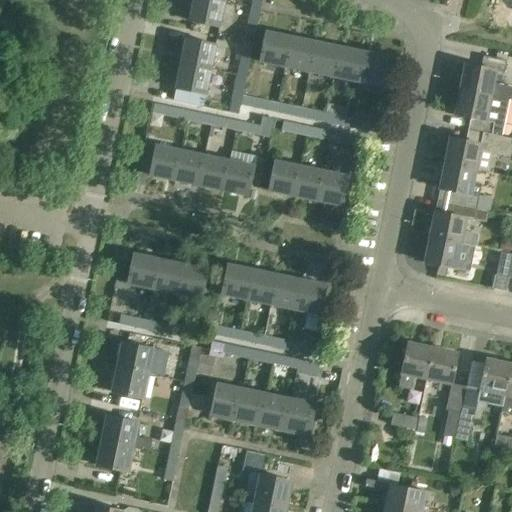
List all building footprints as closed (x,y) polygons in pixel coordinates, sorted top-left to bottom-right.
[(215,0),(194,0),(190,21),(221,27),(226,2),(215,0)] [(261,9),(263,0),(253,0),(252,7),(261,9)] [(252,7),(246,33),(256,35),(261,9),(252,7)] [(261,62),(286,67),(292,37),(267,32),(261,62)] [(316,42),(292,37),(286,67),(310,72),(316,42)] [(186,39),(181,64),(212,70),(217,45),(186,39)] [(244,42),(240,66),(249,68),(254,45),(254,44),(244,42)] [(310,72),(335,77),(341,47),(316,42),(310,72)] [(365,52),(341,47),(335,77),(359,82),(365,52)] [(395,90),(400,71),(388,68),(390,57),(365,52),(359,82),(384,87),(395,90)] [(511,88),(495,84),(498,71),(506,73),(508,61),(485,56),(482,68),(466,65),(461,91),(510,101),(511,101),(511,88)] [(207,95),(212,70),(181,64),(174,100),(205,106),(207,95)] [(238,75),(235,90),(244,92),(248,77),(238,75)] [(470,130),(493,135),(503,137),(510,101),(461,91),(456,114),(473,117),(470,130)] [(244,96),(242,101),(241,106),(251,108),(252,108),(254,98),(253,98),(244,96)] [(239,115),(241,106),(242,101),(233,99),(230,111),(230,113),(239,115)] [(263,100),(261,110),(276,113),(278,103),(263,100)] [(155,105),(153,114),(163,116),(179,119),(181,110),(155,105)] [(288,105),(286,115),(301,118),(303,108),(288,105)] [(312,110),(310,120),(324,123),(326,113),(312,110)] [(190,112),(189,121),(203,124),(205,115),(190,112)] [(335,115),(333,125),(350,128),(352,118),(347,117),(335,115)] [(229,120),(214,117),(212,126),(227,129),(229,120)] [(260,126),(263,127),(261,137),(270,138),(273,120),(274,119),(262,117),(260,126)] [(361,120),(359,130),(360,130),(381,134),(382,125),(361,120)] [(240,122),(238,132),(252,135),(254,125),(240,122)] [(284,122),(282,132),(298,135),(300,126),(284,122)] [(309,128),(307,137),(323,140),(325,131),(309,128)] [(451,138),(445,164),(477,170),(492,173),(496,154),(510,157),(511,148),(511,139),(503,137),(493,135),(470,130),(468,141),(451,138)] [(334,133),(332,142),(346,145),(349,136),(334,133)] [(176,181),(182,151),(158,146),(145,144),(140,165),(153,168),(152,175),(176,181)] [(207,156),(182,151),(176,181),(201,186),(207,156)] [(231,151),(229,160),(232,161),(226,191),(250,196),(256,166),(255,165),(257,157),(231,151)] [(232,161),(229,160),(207,156),(201,186),(226,191),(232,161)] [(270,190),(295,195),(301,166),(276,161),(270,190)] [(455,205),(477,210),(490,212),(493,200),(480,198),(482,185),(475,183),(477,170),(445,164),(440,189),(457,192),(455,205)] [(326,172),(301,166),(295,195),(320,201),(326,172)] [(351,177),(326,172),(320,201),(344,206),(351,177)] [(475,220),(477,210),(455,205),(453,215),(435,212),(430,239),(462,246),(477,249),(479,235),(465,232),(467,219),(475,220)] [(460,257),(462,246),(430,239),(425,263),(471,272),(474,260),(460,257)] [(500,251),(511,253),(511,242),(502,240),(500,251)] [(509,278),(511,266),(511,255),(502,254),(497,276),(509,278)] [(129,285),(153,290),(159,260),(135,255),(131,271),(129,282),(129,285)] [(153,290),(178,295),(184,266),(159,260),(153,290)] [(208,271),(184,266),(178,295),(202,300),(208,271)] [(222,295),(247,300),(253,271),(228,266),(222,295)] [(123,281),(129,282),(131,271),(125,269),(123,281)] [(278,276),(253,271),(247,300),(272,305),(278,276)] [(272,305),(296,310),(302,281),(278,276),(272,305)] [(327,286),(302,281),(296,310),(321,315),(327,286)] [(210,310),(208,321),(216,322),(218,311),(210,310)] [(119,325),(145,330),(147,321),(121,316),(119,325)] [(147,321),(145,330),(169,335),(171,326),(147,321)] [(196,331),(171,326),(169,335),(193,340),(196,331)] [(240,331),(219,327),(216,336),(239,340),(240,331)] [(263,346),(265,336),(240,331),(239,340),(263,346)] [(290,341),(265,336),(263,346),(288,351),(290,341)] [(288,351),(311,356),(314,346),(290,341),(288,351)] [(224,354),(241,358),(243,349),(212,342),(209,356),(216,357),(223,359),(224,354)] [(158,365),(151,363),(154,350),(124,343),(119,368),(149,374),(149,375),(156,377),(158,365)] [(414,376),(426,379),(433,348),(408,343),(399,386),(412,389),(414,376)] [(192,346),(184,382),(194,384),(196,374),(197,367),(199,358),(200,354),(201,348),(192,346)] [(452,384),(452,383),(458,354),(433,348),(426,379),(452,384)] [(275,355),(250,350),(249,360),(273,365),(275,355)] [(212,378),(216,357),(209,356),(200,354),(199,358),(197,367),(196,374),(212,378)] [(273,365),(297,370),(299,361),(275,355),(273,365)] [(455,438),(467,440),(472,416),(475,416),(477,402),(502,407),(505,396),(511,365),(486,360),(480,389),(466,386),(460,413),(455,438)] [(323,366),(299,361),(297,370),(321,375),(323,366)] [(0,393),(1,393),(9,367),(0,364),(0,393)] [(511,365),(505,396),(502,407),(503,407),(502,411),(511,413),(511,365)] [(144,399),(149,375),(149,374),(119,368),(114,393),(144,399)] [(176,419),(186,421),(194,384),(184,382),(181,399),(176,419)] [(218,385),(215,398),(212,415),(236,420),(242,390),(218,385)] [(267,395),(242,390),(236,420),(261,425),(267,395)] [(261,425),(285,430),(291,400),(267,395),(261,425)] [(316,405),(291,400),(285,430),(310,435),(316,405)] [(460,413),(449,411),(444,435),(455,438),(460,413)] [(415,440),(417,431),(415,430),(418,419),(394,414),(391,426),(402,428),(400,437),(415,440)] [(151,450),(153,440),(136,437),(139,422),(109,416),(104,441),(134,446),(151,450)] [(186,421),(176,419),(169,454),(178,456),(186,421)] [(452,438),(444,436),(443,445),(450,446),(452,438)] [(511,450),(511,438),(497,436),(495,447),(511,450)] [(129,472),(134,446),(104,441),(99,465),(129,472)] [(505,463),(508,452),(497,450),(494,461),(505,463)] [(178,456),(169,454),(163,480),(164,480),(173,482),(178,456)] [(222,494),(227,469),(218,467),(213,492),(222,494)] [(259,476),(254,500),(285,506),(290,482),(259,476)] [(386,491),(384,503),(422,511),(426,490),(366,478),(364,486),(386,491)] [(458,482),(450,486),(453,494),(462,491),(458,482)] [(134,500),(137,490),(123,487),(121,497),(134,500)] [(213,492),(208,511),(218,511),(222,494),(213,492)] [(254,500),(251,511),(283,511),(285,506),(254,500)] [(361,511),(359,511),(421,511),(422,511),(384,503),(382,511),(361,511)]
